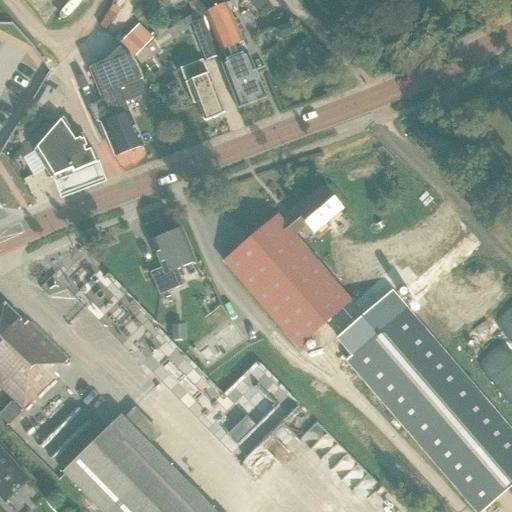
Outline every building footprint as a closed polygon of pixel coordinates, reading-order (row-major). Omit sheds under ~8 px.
[(221,51),(226,61),(220,63),(237,108),(266,97),(256,72),(225,3),(204,13),(221,51)] [(217,56),(202,19),(191,23),(206,61),(217,56)] [(135,56),(144,47),(129,33),(120,42),(135,56)] [(140,93),(136,83),(143,80),(136,64),(119,47),(103,62),(90,68),(103,101),(88,107),(102,142),(107,140),(114,156),(142,145),(123,100),(140,93)] [(197,104),(204,121),(223,114),(207,74),(201,60),(180,69),(185,83),(193,103),(197,104)] [(34,149),(61,119),(53,112),(27,143),(34,149)] [(34,150),(34,151),(50,178),(71,170),(72,173),(98,163),(91,146),(86,148),(81,135),(75,137),(62,118),(61,119),(34,149),(34,150)] [(50,178),(60,203),(106,185),(98,163),(72,173),(71,170),(50,178)] [(296,213),(284,224),(277,216),(223,262),(296,347),(350,301),(294,235),(306,225),(313,234),(341,210),(322,187),(294,211),(296,213)] [(176,269),(195,261),(181,229),(151,242),(161,267),(149,273),(158,295),(183,285),(176,269)] [(391,293),(338,339),(352,355),(345,362),(476,511),(480,511),(511,484),(511,430),(406,310),(391,293)] [(21,320),(4,304),(0,308),(0,387),(23,410),(57,376),(54,373),(67,361),(27,322),(24,325),(20,321),(21,320)] [(225,437),(240,450),(277,409),(272,404),(252,425),(243,417),(225,437)] [(280,416),(286,430),(307,420),(301,406),(280,416)] [(214,511),(120,416),(62,473),(100,511),(214,511)] [(316,424),(298,441),(280,422),(240,458),(257,477),(275,460),(272,457),(281,448),(290,458),(302,448),(314,460),(333,443),(316,424)] [(0,497),(5,503),(30,480),(0,447),(0,497)]
